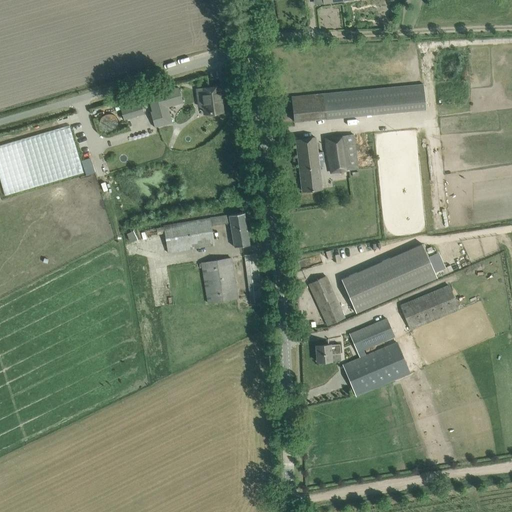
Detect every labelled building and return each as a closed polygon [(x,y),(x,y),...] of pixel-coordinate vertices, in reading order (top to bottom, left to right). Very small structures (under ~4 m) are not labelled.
[(423,84),(291,97),(294,122),(425,108),(423,84)] [(196,98),(196,99),(201,98),(203,115),(220,112),(218,98),(220,98),(219,87),(195,90),(196,98)] [(177,89),(148,98),(153,113),(151,114),(155,129),(172,124),(168,109),(183,104),(179,89),(177,89)] [(143,114),(140,103),(120,108),(123,120),(143,114)] [(71,126),(0,143),(0,179),(2,179),(6,192),(92,171),(89,157),(79,160),(71,126)] [(352,132),(325,137),(331,173),(358,168),(352,132)] [(315,137),(306,138),(296,140),(302,191),(322,189),(315,137)] [(244,212),(234,214),(221,216),(221,217),(162,227),(167,253),(214,245),(211,225),(229,222),(234,247),(249,245),(244,212)] [(422,244),(341,279),(356,313),(437,278),(422,244)] [(256,253),(246,255),(243,255),(249,303),(262,301),(256,253)] [(230,258),(201,263),(207,302),(237,297),(230,258)] [(345,317),(325,276),(308,284),(327,325),(345,317)] [(458,309),(448,285),(400,305),(410,329),(458,309)] [(394,336),(386,318),(344,336),(351,355),(394,336)] [(396,342),(342,365),(356,396),(410,374),(396,342)] [(340,361),(339,344),(316,346),(317,362),(340,361)]
